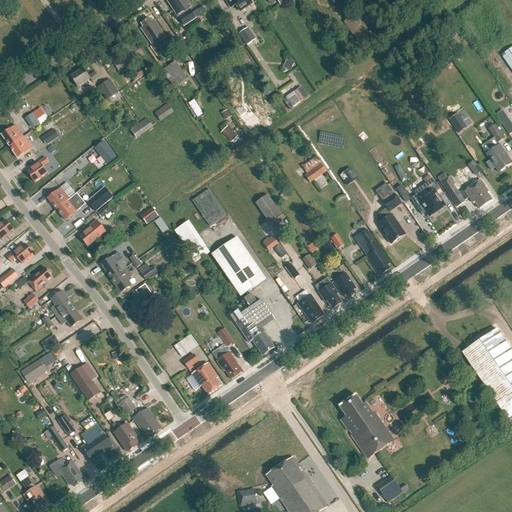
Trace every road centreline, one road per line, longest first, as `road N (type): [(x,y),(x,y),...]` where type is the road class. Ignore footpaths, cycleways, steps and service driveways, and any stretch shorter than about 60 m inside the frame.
road 1 (tertiary): [(186,426),(511,202)]
road 2 (residential): [(186,426),(0,178)]
road 3 (unclassified): [(0,97),(141,0)]
road 4 (tertiary): [(63,511),(186,426)]
road 5 (track): [(273,391),(349,511)]
